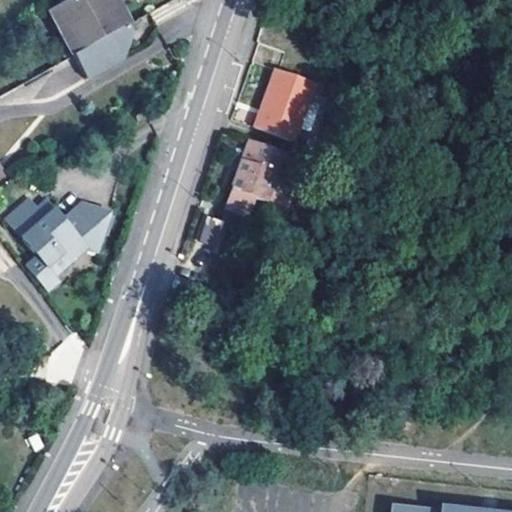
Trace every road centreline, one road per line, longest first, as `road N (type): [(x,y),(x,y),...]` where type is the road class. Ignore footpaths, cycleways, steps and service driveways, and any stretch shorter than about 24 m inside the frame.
road 1 (tertiary): [(237,0),(110,393)]
road 2 (tertiary): [(61,494),(108,443),(122,407),(110,393)]
